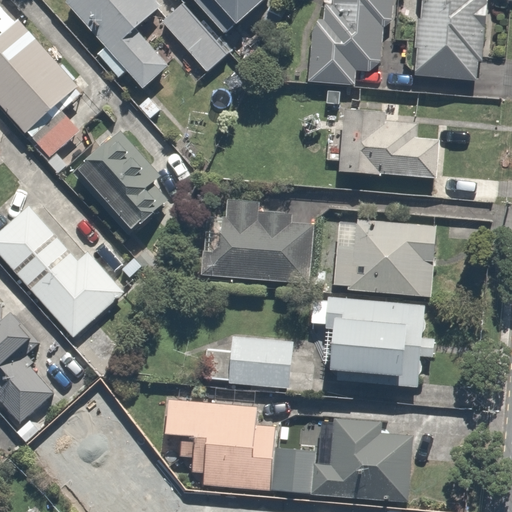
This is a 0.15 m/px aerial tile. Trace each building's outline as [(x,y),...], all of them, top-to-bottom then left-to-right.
[(128,23),(148,5),(152,0),(61,0),(141,87),(166,64),(128,23)] [(222,31),(192,0),(176,0),(167,9),(159,16),(210,72),(236,47),(222,31)] [(192,0),(222,31),(255,0),(192,0)] [(392,39),(395,0),(327,0),(327,2),(311,1),(304,78),(359,83),(360,71),(389,73),(392,39)] [(484,0),(395,0),(392,39),(414,41),(411,75),(478,81),(484,0)] [(83,83),(12,11),(0,22),(0,104),(47,153),(78,123),(60,105),(83,83)] [(387,103),(343,99),(337,173),(432,181),(437,122),(386,118),(387,103)] [(158,144),(127,113),(72,168),(130,225),(167,188),(141,162),(158,144)] [(272,125),(232,119),(224,163),(264,170),(272,125)] [(201,226),(196,268),(311,281),(321,201),(225,190),(220,228),(201,226)] [(30,201),(0,227),(0,258),(68,334),(122,285),(88,248),(80,256),(30,201)] [(335,212),(328,289),(432,299),(439,222),(335,212)] [(74,371),(0,281),(0,401),(15,420),(74,371)] [(328,289),(307,287),(305,317),(329,320),(324,375),(424,384),(432,299),(328,289)] [(203,340),(200,375),(293,384),(298,340),(226,333),(225,343),(203,340)] [(259,401),(165,393),(163,422),(175,423),(172,454),(186,455),(184,479),(308,491),(311,454),(312,444),(275,441),(277,422),(257,421),(259,401)] [(311,454),(308,491),(407,500),(415,421),(333,414),(329,455),(311,454)] [(0,429),(0,455),(13,444),(0,429)] [(192,511),(176,488),(146,509),(148,511),(192,511)] [(48,511),(42,503),(28,511),(48,511)]
